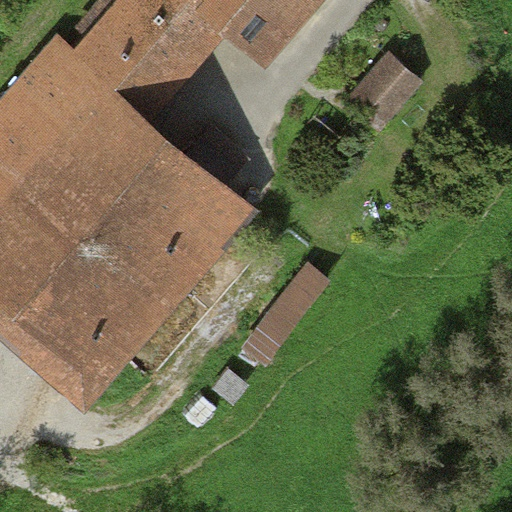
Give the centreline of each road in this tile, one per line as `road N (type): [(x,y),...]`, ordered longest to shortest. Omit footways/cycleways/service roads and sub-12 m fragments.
road 1 (track): [(355,0),(277,96),(200,110)]
road 2 (track): [(0,402),(102,444),(142,422)]
